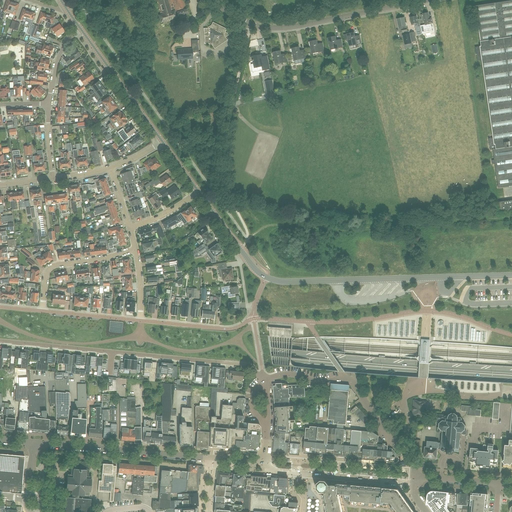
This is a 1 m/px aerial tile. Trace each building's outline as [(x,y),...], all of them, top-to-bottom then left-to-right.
[(3,11),(9,13),(13,3),(7,0),(3,11)] [(165,12),(167,11),(164,0),(158,0),(159,4),(163,3),(165,12)] [(164,0),(168,11),(172,10),(169,0),(164,0)] [(184,0),(171,0),(174,9),(186,6),(184,0)] [(511,0),(475,6),(481,46),(475,47),(476,54),(477,56),(477,61),(482,60),(487,100),(493,138),(488,138),(490,150),(493,149),(495,160),(492,160),(492,164),(495,164),(499,188),(503,187),(511,185),(511,0)] [(13,3),(9,13),(15,15),(19,5),(13,3)] [(24,17),(26,18),(27,18),(29,11),(23,9),(19,20),(21,21),(22,18),(23,18),(24,17)] [(32,24),(36,14),(35,14),(35,13),(29,11),(27,18),(26,18),(25,21),(28,23),(27,26),(29,27),(30,27),(31,27),(32,24)] [(37,23),(40,24),(41,21),(42,20),(44,21),(47,14),(41,12),(37,23)] [(420,26),(421,31),(422,33),(431,31),(430,24),(433,24),(432,20),(432,17),(429,17),(428,13),(423,14),(423,15),(421,15),(422,22),(424,22),(425,25),(420,26)] [(57,22),(58,22),(57,19),(54,18),(52,17),(53,16),(47,14),(44,21),(48,22),(46,28),(49,28),(51,27),(51,28),(57,22)] [(421,31),(420,26),(419,19),(417,19),(416,16),(410,17),(411,24),(412,24),(412,25),(414,25),(416,32),(417,36),(422,35),(421,31)] [(405,22),(404,18),(397,19),(399,28),(401,28),(402,32),(407,31),(405,22)] [(64,31),(57,22),(51,28),(52,29),(57,36),(64,31)] [(227,29),(213,22),(211,26),(211,25),(208,27),(208,28),(204,28),(205,44),(209,43),(209,44),(212,45),(213,45),(215,48),(228,40),(225,37),(228,35),(225,33),(227,29)] [(37,31),(38,27),(34,25),(30,35),(35,37),(38,38),(40,33),(37,31)] [(355,37),(354,32),(343,35),(344,39),(348,39),(349,46),(361,43),(359,36),(355,37)] [(412,47),(410,34),(402,35),(404,45),(409,44),(410,47),(412,47)] [(29,39),(38,42),(44,44),(45,40),(41,39),(39,39),(38,39),(38,38),(35,37),(30,35),(29,39)] [(336,40),(335,36),(328,38),(330,50),(342,47),(341,39),(336,40)] [(317,44),(316,40),(309,42),(312,53),(324,51),(322,43),(317,44)] [(41,55),(41,53),(44,54),(44,55),(50,57),(50,56),(52,52),(39,48),(37,47),(35,53),(35,54),(39,55),(39,54),(41,55)] [(299,47),(291,48),(294,60),(304,58),(306,58),(304,50),(299,51),(299,47)] [(73,60),(80,55),(75,48),(66,55),(68,57),(64,59),(67,64),(71,62),(70,61),(72,59),(73,60)] [(181,50),(181,59),(196,58),(196,49),(181,50)] [(281,55),(280,51),(273,53),(275,64),(287,62),(286,54),(281,55)] [(254,64),(251,64),(253,72),(263,70),(269,69),(267,56),(261,57),(261,55),(252,57),(254,64)] [(31,62),(30,68),(33,68),(33,69),(43,71),(43,68),(48,69),(49,61),(41,59),(40,63),(34,62),(31,62)] [(86,68),(81,61),(78,63),(77,62),(73,64),(74,64),(69,68),(71,71),(74,69),(75,70),(76,69),(80,75),(83,73),(81,71),(86,68)] [(42,85),(43,82),(46,82),(47,74),(38,72),(37,79),(30,78),(30,83),(42,85)] [(82,77),(79,78),(84,85),(86,84),(93,79),(89,72),(82,77)] [(272,80),(266,82),(269,95),(274,94),(272,80)] [(102,87),(100,85),(100,84),(99,82),(98,82),(91,87),(94,91),(92,92),(91,91),(89,93),(90,95),(93,93),(93,94),(102,87)] [(5,89),(1,89),(0,86),(0,85),(0,97),(8,97),(7,93),(9,93),(9,89),(7,89),(6,87),(4,87),(5,89)] [(78,93),(85,89),(82,85),(79,88),(78,86),(75,88),(78,93)] [(45,92),(39,86),(37,88),(35,86),(31,91),(31,92),(30,93),(34,97),(36,95),(39,98),(45,92)] [(102,87),(93,94),(93,93),(90,95),(91,95),(87,98),(89,100),(94,96),(96,100),(106,93),(106,92),(105,90),(104,90),(102,87)] [(111,100),(112,99),(110,97),(110,98),(109,97),(106,100),(105,99),(102,101),(104,104),(102,105),(102,107),(99,109),(100,111),(101,111),(104,109),(106,107),(113,102),(111,100)] [(105,111),(107,115),(113,110),(113,109),(116,107),(115,106),(116,105),(115,103),(114,104),(113,102),(106,107),(104,109),(105,111)] [(124,116),(122,113),(121,114),(120,111),(112,117),(110,119),(110,123),(107,125),(109,127),(112,125),(113,125),(116,122),(124,116)] [(116,122),(120,127),(127,122),(126,120),(124,116),(116,122)] [(68,132),(67,125),(60,126),(60,130),(61,130),(62,133),(68,132)] [(135,131),(131,126),(129,127),(124,131),(122,129),(117,132),(119,135),(121,135),(123,134),(127,139),(130,137),(130,136),(129,135),(135,131)] [(139,145),(139,144),(142,141),(138,136),(133,141),(132,139),(128,142),(129,144),(130,143),(133,148),(136,146),(137,147),(139,145)] [(104,153),(103,154),(103,155),(104,155),(106,160),(107,160),(108,161),(109,160),(109,159),(112,158),(111,153),(111,152),(114,150),(108,142),(105,143),(105,145),(106,147),(107,150),(103,152),(104,153)] [(77,167),(82,166),(79,144),(75,144),(77,153),(73,154),(73,159),(76,158),(77,167)] [(79,144),(82,166),(87,165),(86,160),(89,159),(88,149),(82,150),(81,144),(79,144)] [(120,155),(127,150),(123,146),(117,150),(120,155)] [(93,160),(92,160),(93,164),(94,164),(98,164),(98,163),(100,162),(97,151),(94,151),(90,152),(92,156),(93,160)] [(10,170),(12,169),(11,163),(8,163),(7,161),(6,154),(4,155),(4,159),(3,160),(5,176),(10,175),(10,170)] [(22,173),(20,158),(20,154),(13,155),(13,162),(18,162),(18,166),(16,166),(17,174),(22,173)] [(160,165),(155,159),(151,161),(151,160),(149,162),(148,161),(144,164),(148,170),(150,168),(152,171),(160,165)] [(122,179),(132,176),(131,171),(134,170),(133,167),(126,169),(126,172),(120,174),(122,179)] [(171,181),(166,174),(159,179),(157,177),(149,183),(151,186),(154,184),(155,186),(159,184),(162,184),(164,186),(171,181)] [(124,185),(134,181),(132,176),(122,179),(124,185)] [(96,187),(107,184),(106,179),(99,181),(98,179),(94,181),(95,185),(92,186),(93,188),(96,187)] [(126,190),(136,187),(134,181),(124,185),(126,190)] [(96,187),(98,192),(102,191),(109,189),(107,184),(96,187)] [(76,209),(76,204),(75,201),(76,200),(75,194),(74,185),(68,186),(69,194),(72,194),(73,201),(71,201),(73,211),(73,214),(77,214),(77,210),(76,209)] [(178,190),(174,186),(166,191),(165,189),(159,192),(163,198),(168,194),(171,199),(174,196),(175,198),(180,194),(181,192),(179,190),(178,190)] [(134,196),(141,194),(141,191),(138,192),(136,187),(126,190),(127,196),(133,194),(134,196)] [(96,196),(97,198),(111,194),(109,189),(102,191),(102,193),(96,196)] [(17,192),(18,200),(19,208),(26,207),(29,206),(29,201),(26,201),(24,202),(23,192),(17,192)] [(156,210),(159,208),(158,206),(161,204),(156,199),(159,197),(156,192),(152,194),(153,196),(149,199),(155,208),(156,210)] [(61,214),(64,214),(61,194),(55,195),(56,203),(60,203),(61,214)] [(131,207),(141,203),(139,198),(142,197),(145,196),(144,194),(143,194),(142,194),(141,194),(134,196),(135,199),(129,201),(131,207)] [(95,211),(114,205),(113,200),(105,202),(106,205),(97,208),(98,208),(94,209),(95,211)] [(501,212),(511,210),(511,200),(499,202),(501,212)] [(133,212),(143,209),(141,203),(131,207),(133,212)] [(108,214),(116,211),(114,205),(95,211),(93,212),(94,216),(104,212),(105,211),(108,210),(108,212),(108,213),(108,214)] [(176,215),(162,223),(166,230),(176,224),(174,221),(177,218),(178,219),(180,218),(184,224),(188,222),(189,223),(192,221),(191,219),(196,216),(195,215),(196,214),(195,212),(194,212),(190,207),(186,211),(185,210),(177,216),(176,215)] [(143,209),(133,212),(135,218),(141,216),(141,219),(149,216),(150,216),(149,213),(148,213),(147,212),(144,213),(143,209)] [(109,214),(110,217),(101,219),(101,220),(101,219),(100,220),(100,222),(118,217),(116,211),(108,214),(109,214)] [(118,217),(100,222),(100,223),(98,224),(98,226),(103,224),(109,223),(110,226),(113,225),(113,224),(120,222),(118,217)] [(161,238),(161,237),(164,236),(162,230),(161,231),(159,225),(149,228),(138,231),(141,238),(145,237),(146,237),(147,236),(148,236),(151,234),(150,232),(156,230),(157,232),(156,233),(158,238),(160,238),(161,238)] [(5,230),(8,230),(8,226),(0,227),(0,236),(5,236),(6,236),(5,230)] [(116,236),(123,233),(122,228),(119,229),(118,226),(108,229),(110,235),(115,233),(116,236)] [(202,238),(209,233),(205,228),(204,229),(203,228),(195,234),(197,237),(199,235),(202,238)] [(108,241),(109,243),(108,244),(125,238),(123,233),(116,236),(117,238),(108,241)] [(193,257),(207,247),(205,245),(214,239),(212,236),(211,237),(209,233),(202,238),(197,242),(199,244),(195,247),(197,249),(192,252),(194,256),(193,257)] [(108,244),(108,246),(109,249),(113,248),(112,245),(118,243),(119,246),(126,244),(125,238),(108,244)] [(161,238),(160,238),(158,238),(158,239),(155,239),(155,242),(151,242),(148,243),(148,244),(142,245),(143,248),(142,248),(143,252),(144,251),(144,252),(153,250),(157,249),(156,245),(157,245),(158,245),(162,244),(161,238)] [(207,247),(193,257),(192,258),(193,259),(195,257),(195,258),(202,256),(203,256),(207,253),(211,259),(211,262),(215,262),(215,258),(214,257),(218,254),(219,255),(222,252),(219,248),(220,247),(218,243),(215,245),(214,244),(210,247),(211,248),(209,250),(207,247)] [(42,255),(47,263),(50,261),(49,260),(52,259),(48,252),(49,252),(47,247),(43,249),(46,253),(42,255)] [(29,258),(32,255),(23,248),(20,252),(29,258)] [(47,263),(42,255),(40,251),(36,253),(33,255),(36,259),(37,259),(40,265),(43,263),(44,264),(47,263)] [(146,262),(154,261),(155,260),(156,259),(156,257),(158,257),(161,257),(161,253),(158,254),(145,256),(146,262)] [(32,267),(35,264),(28,258),(25,262),(32,267)] [(222,281),(225,281),(226,282),(225,282),(230,281),(230,279),(232,279),(231,268),(227,269),(226,263),(217,265),(219,277),(222,277),(222,281)] [(161,265),(146,267),(147,273),(154,272),(155,274),(162,274),(162,269),(161,269),(161,265)] [(104,278),(106,278),(106,281),(111,280),(111,276),(110,276),(109,266),(108,266),(105,266),(105,267),(102,267),(103,275),(104,278)] [(75,271),(76,275),(73,275),(74,279),(76,279),(77,282),(80,281),(80,279),(83,279),(82,270),(75,271)] [(30,275),(26,275),(20,274),(20,276),(23,277),(26,278),(30,279),(29,281),(37,282),(38,276),(30,275)] [(8,286),(7,299),(14,299),(15,291),(10,291),(11,286),(8,286)] [(227,292),(228,297),(235,296),(235,293),(238,292),(237,286),(231,287),(231,286),(221,287),(222,293),(227,292)] [(18,299),(21,299),(22,300),(24,300),(25,300),(26,292),(24,292),(25,288),(18,287),(18,292),(19,292),(18,299)] [(172,291),(171,291),(168,290),(167,301),(164,301),(164,307),(161,306),(160,314),(167,314),(168,301),(170,301),(172,291)] [(81,298),(80,306),(81,306),(82,307),(84,307),(85,306),(87,306),(87,301),(88,301),(89,295),(86,295),(85,298),(81,298)] [(148,304),(147,312),(154,313),(155,299),(152,298),(148,297),(148,304)] [(172,307),(171,315),(172,315),(173,316),(174,316),(175,315),(177,315),(178,303),(180,303),(181,298),(176,298),(176,300),(175,300),(175,304),(172,304),(172,307)] [(130,311),(130,312),(133,312),(133,311),(134,303),(134,299),(127,299),(126,311),(130,311)] [(185,300),(185,303),(182,303),(181,316),(182,316),(182,317),(185,317),(185,316),(187,316),(189,301),(185,300)] [(192,308),(191,317),(197,317),(198,310),(198,309),(199,310),(200,304),(194,303),(193,303),(193,304),(192,304),(192,309),(192,308)] [(209,305),(208,312),(208,318),(214,319),(214,311),(216,311),(216,303),(212,303),(212,306),(209,305)] [(270,336),(291,337),(292,330),(269,328),(270,336)] [(14,359),(14,357),(11,357),(12,348),(6,348),(6,349),(2,349),(2,351),(0,351),(0,369),(2,369),(3,358),(11,359),(10,369),(13,368),(14,359)] [(27,369),(29,350),(24,350),(24,352),(20,352),(20,358),(23,359),(22,365),(21,365),(21,369),(27,369)] [(43,357),(39,357),(39,351),(34,350),(33,355),(31,355),(30,360),(37,361),(36,370),(42,371),(43,357)] [(53,357),(53,353),(47,352),(47,358),(43,357),(42,371),(47,371),(48,362),(55,363),(55,358),(53,357)] [(73,355),(72,355),(69,355),(70,354),(64,354),(64,357),(62,357),(62,361),(63,361),(63,364),(66,364),(65,373),(62,373),(62,376),(55,377),(55,380),(68,380),(68,373),(71,374),(73,355)] [(73,355),(71,374),(75,374),(76,365),(84,366),(84,362),(81,362),(82,355),(78,355),(72,354),(72,355),(73,355)] [(85,375),(89,375),(90,366),(98,367),(97,371),(101,371),(102,365),(98,365),(98,359),(96,359),(96,357),(90,356),(90,357),(87,356),(85,371),(85,375)] [(130,369),(131,359),(124,359),(124,363),(121,363),(120,370),(130,371),(130,369)] [(137,360),(131,359),(130,369),(136,370),(136,371),(139,372),(140,365),(137,364),(137,360)] [(151,368),(152,361),(145,360),(144,372),(149,373),(149,381),(155,382),(156,368),(151,368)] [(167,374),(167,373),(168,363),(161,363),(161,364),(161,366),(157,366),(156,378),(160,378),(160,374),(167,374)] [(167,373),(171,374),(171,377),(176,377),(177,367),(173,367),(173,364),(168,363),(167,373)] [(193,373),(190,373),(190,365),(182,364),(180,375),(189,376),(189,379),(192,379),(193,373)] [(197,365),(196,372),(195,377),(202,378),(201,383),(204,383),(204,387),(207,387),(209,366),(197,365)] [(225,385),(224,385),(225,380),(224,380),(225,374),(221,373),(221,368),(212,367),(212,372),(211,379),(218,380),(217,384),(220,384),(220,388),(224,389),(224,388),(225,385)] [(242,380),(243,373),(226,371),(226,374),(225,377),(228,377),(228,380),(231,380),(232,379),(242,380)] [(27,386),(27,383),(27,380),(27,378),(27,377),(18,378),(19,386),(20,386),(27,386)] [(87,416),(86,397),(85,383),(85,384),(77,384),(78,401),(75,401),(75,409),(74,409),(74,410),(72,410),(70,435),(85,436),(87,416)] [(162,435),(161,444),(175,445),(176,437),(173,437),(174,432),(168,431),(169,421),(170,422),(171,416),(175,416),(176,410),(172,410),(174,385),(161,383),(162,414),(161,414),(162,435)] [(274,398),(289,398),(305,397),(304,385),(288,386),(288,385),(285,383),(281,383),(273,384),(274,398)] [(346,424),(349,391),(349,385),(331,384),(330,390),(327,420),(333,420),(333,423),(346,424)] [(29,423),(27,387),(20,386),(19,386),(16,386),(15,389),(15,401),(21,402),(19,421),(18,421),(17,429),(28,430),(29,424),(29,423)] [(48,433),(49,420),(49,419),(47,419),(45,419),(45,417),(46,417),(46,413),(45,387),(27,387),(29,423),(29,424),(29,431),(46,432),(48,433)] [(209,446),(216,447),(218,419),(215,419),(216,414),(216,392),(224,393),(224,389),(211,388),(210,413),(209,425),(210,425),(209,446)] [(67,427),(69,406),(70,405),(70,393),(55,392),(56,404),(56,419),(58,420),(57,426),(56,433),(67,434),(68,427),(67,427)] [(195,415),(209,416),(210,407),(208,407),(209,403),(210,403),(210,397),(200,397),(200,403),(200,406),(195,406),(195,415)] [(127,421),(126,400),(126,399),(120,398),(120,421),(120,432),(120,440),(127,440),(129,421),(127,421)] [(235,413),(243,413),(244,407),(245,406),(245,400),(244,398),(239,398),(237,400),(237,403),(235,413)] [(289,398),(274,398),(274,407),(289,406),(289,398)] [(323,405),(324,405),(324,399),(315,398),(314,411),(316,411),(315,423),(322,423),(323,408),(322,408),(323,405)] [(136,413),(135,408),(135,400),(126,400),(127,421),(129,421),(127,440),(134,441),(134,439),(135,439),(135,442),(136,436),(134,436),(135,429),(134,429),(135,424),(136,413)] [(425,417),(426,401),(413,400),(412,416),(425,417)] [(235,413),(237,403),(232,403),(232,405),(230,421),(227,448),(255,451),(259,447),(260,442),(259,442),(260,427),(257,424),(242,422),(243,413),(235,413)] [(102,420),(102,415),(101,415),(101,407),(101,404),(94,404),(95,407),(90,407),(90,414),(88,437),(101,438),(102,424),(102,420)] [(230,421),(232,405),(222,404),(220,419),(218,419),(216,447),(227,448),(230,421)] [(290,423),(289,406),(275,407),(275,417),(278,417),(277,421),(276,421),(275,432),(280,433),(289,433),(290,423)] [(352,414),(359,408),(356,406),(350,411),(352,414)] [(480,417),(480,410),(470,410),(471,407),(462,406),(461,411),(467,412),(466,416),(480,417)] [(184,422),(184,407),(181,407),(180,419),(179,419),(179,445),(185,446),(186,438),(187,422),(184,422)] [(14,415),(14,410),(4,409),(3,415),(6,415),(5,428),(14,429),(15,419),(15,416),(14,415)] [(109,438),(111,423),(110,423),(109,410),(102,410),(102,415),(102,420),(103,420),(104,427),(103,434),(104,434),(104,438),(109,438)] [(423,453),(423,455),(424,456),(424,457),(431,458),(432,460),(435,460),(436,459),(436,458),(437,450),(437,448),(441,448),(441,449),(440,450),(441,450),(442,451),(441,451),(442,452),(442,451),(443,451),(443,452),(444,452),(444,451),(445,450),(446,451),(446,452),(446,453),(446,454),(447,454),(447,453),(451,453),(451,454),(452,454),(452,453),(453,453),(452,453),(452,452),(453,452),(454,451),(458,451),(459,449),(460,449),(460,448),(460,444),(459,444),(459,443),(460,443),(459,443),(460,438),(460,437),(460,432),(461,432),(461,433),(462,434),(466,434),(466,431),(465,430),(464,429),(465,426),(466,425),(465,425),(462,422),(463,421),(462,421),(462,422),(461,422),(461,419),(462,419),(462,418),(461,419),(460,418),(461,417),(460,417),(459,417),(458,417),(458,418),(457,416),(458,415),(456,415),(455,414),(455,413),(454,413),(452,413),(451,412),(451,413),(449,415),(448,414),(447,414),(448,415),(447,417),(447,416),(447,415),(446,416),(445,416),(445,415),(445,416),(444,417),(443,417),(444,415),(442,415),(435,414),(435,420),(436,420),(436,423),(438,423),(439,423),(439,427),(438,427),(437,427),(436,432),(441,433),(442,433),(442,435),(441,435),(441,436),(442,436),(441,441),(441,443),(437,443),(437,442),(432,442),(427,441),(426,447),(425,447),(424,452),(423,453)] [(162,435),(161,414),(159,414),(159,415),(155,415),(155,421),(157,421),(156,429),(150,428),(151,420),(147,420),(147,442),(161,444),(162,435)] [(210,425),(209,425),(209,416),(195,415),(195,431),(197,431),(196,447),(208,448),(209,427),(210,427),(210,425)] [(315,453),(318,427),(310,426),(310,428),(306,428),(303,453),(304,453),(311,452),(315,453)] [(326,454),(328,428),(318,427),(315,453),(326,454)] [(333,454),(335,428),(328,428),(326,454),(333,454)] [(342,455),(344,429),(335,428),(333,454),(342,455)] [(351,432),(351,430),(344,429),(342,455),(349,456),(350,445),(350,440),(351,432)] [(360,446),(361,431),(351,430),(351,432),(350,440),(350,445),(349,456),(356,456),(356,458),(357,459),(357,451),(359,452),(360,446)] [(376,460),(377,444),(382,445),(382,441),(380,438),(378,438),(378,436),(372,432),(366,431),(361,431),(360,446),(359,452),(357,451),(357,459),(376,460)] [(303,438),(303,432),(296,432),(295,437),(291,436),(289,453),(299,454),(301,437),(303,438)] [(288,453),(290,433),(289,433),(280,433),(278,452),(283,453),(284,453),(288,453)] [(511,440),(508,440),(507,446),(504,446),(503,459),(506,463),(508,463),(509,464),(511,462),(511,440)] [(493,450),(493,444),(483,444),(483,449),(470,448),(469,461),(476,462),(476,466),(490,467),(490,463),(497,464),(498,450),(493,450)] [(386,461),(394,462),(394,457),(393,455),(392,454),(392,452),(390,452),(389,450),(389,452),(387,451),(386,461)] [(0,491),(21,494),(22,484),(24,462),(24,461),(25,460),(25,459),(25,458),(24,457),(23,456),(23,455),(22,455),(21,455),(20,455),(19,455),(18,456),(13,455),(0,453),(0,491)] [(80,462),(79,462),(79,461),(76,461),(75,462),(74,462),(72,462),(70,463),(69,464),(71,468),(70,475),(68,474),(66,490),(72,490),(71,494),(75,494),(75,498),(66,497),(64,511),(89,511),(91,499),(77,498),(77,494),(84,495),(85,495),(89,495),(89,492),(90,492),(91,476),(89,476),(89,470),(92,466),(91,465),(89,464),(88,463),(86,463),(84,462),(82,462),(81,462),(80,462)] [(113,501),(116,466),(112,466),(112,464),(103,463),(101,481),(99,480),(98,491),(110,492),(109,502),(113,501)] [(126,481),(127,464),(119,463),(118,473),(118,478),(123,478),(123,481),(126,481)] [(132,494),(142,495),(142,493),(142,488),(143,488),(145,466),(127,464),(126,481),(133,482),(132,488),(132,494)] [(196,467),(196,466),(188,465),(187,473),(161,470),(158,502),(158,509),(171,509),(171,501),(170,495),(173,495),(173,493),(175,493),(186,491),(197,490),(197,484),(198,484),(198,480),(199,480),(199,473),(198,473),(197,472),(197,468),(197,467),(196,467)] [(145,466),(143,488),(142,488),(142,493),(151,494),(151,491),(152,491),(153,488),(150,488),(151,481),(156,482),(157,467),(145,466)] [(228,471),(224,471),(223,471),(222,471),(219,470),(219,472),(217,472),(216,479),(218,479),(217,485),(223,485),(224,486),(232,486),(233,479),(229,479),(230,473),(228,471)] [(243,486),(244,475),(235,474),(234,485),(234,486),(232,486),(232,492),(233,493),(233,497),(244,498),(244,496),(244,494),(244,490),(244,486),(243,486)] [(270,492),(271,477),(244,475),(243,486),(244,486),(244,490),(259,491),(270,492)] [(270,492),(275,493),(286,494),(287,479),(271,477),(270,492)] [(414,511),(398,489),(331,483),(331,485),(328,485),(328,484),(325,481),(320,480),(316,483),(316,487),(316,490),(318,492),(321,493),(324,511),(414,511)] [(232,492),(232,486),(224,486),(223,485),(217,485),(216,496),(233,497),(233,493),(232,492)] [(454,511),(440,492),(433,491),(432,491),(429,492),(429,493),(428,493),(427,495),(427,496),(426,504),(428,504),(429,505),(428,506),(430,509),(431,508),(432,510),(433,511),(454,511)] [(297,511),(298,503),(294,502),(294,501),(289,496),(275,495),(275,493),(270,492),(270,495),(269,503),(273,506),(274,507),(276,507),(276,509),(278,509),(278,511),(297,511)] [(454,511),(455,511),(456,505),(455,506),(454,506),(455,493),(440,492),(454,511)] [(485,511),(486,506),(487,500),(487,494),(471,492),(468,511),(485,511)] [(455,511),(466,511),(468,502),(469,502),(469,496),(468,496),(468,494),(457,493),(456,505),(455,511)] [(197,494),(189,494),(182,494),(182,497),(177,497),(177,500),(171,501),(171,509),(182,508),(182,506),(198,506),(197,494)] [(244,498),(233,497),(216,496),(216,498),(216,502),(243,505),(243,502),(244,499),(244,498)] [(243,505),(216,502),(215,504),(215,509),(234,510),(243,511),(243,508),(243,505)]
